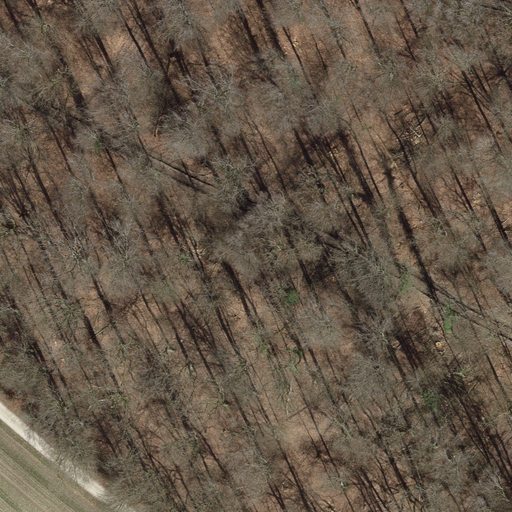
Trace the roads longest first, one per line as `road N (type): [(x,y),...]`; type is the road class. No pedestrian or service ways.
road 1 (track): [(0,80),(121,148),(397,270),(511,339)]
road 2 (track): [(0,407),(140,511)]
